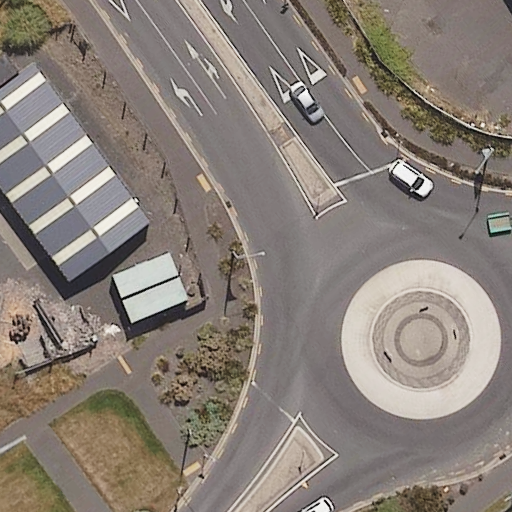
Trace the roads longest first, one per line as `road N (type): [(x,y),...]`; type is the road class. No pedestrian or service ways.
road 1 (secondary): [(311,328),(260,183),(137,0)]
road 2 (secondary): [(244,0),(370,170),(437,229)]
road 3 (secondary): [(202,511),(311,346)]
road 4 (secondary): [(440,447),(392,445),(350,423),(327,396),(311,346)]
road 5 (secondary): [(311,328),(320,293),(353,251),(384,234),(437,229)]
road 6 (secondary): [(440,447),(358,478),(299,511)]
